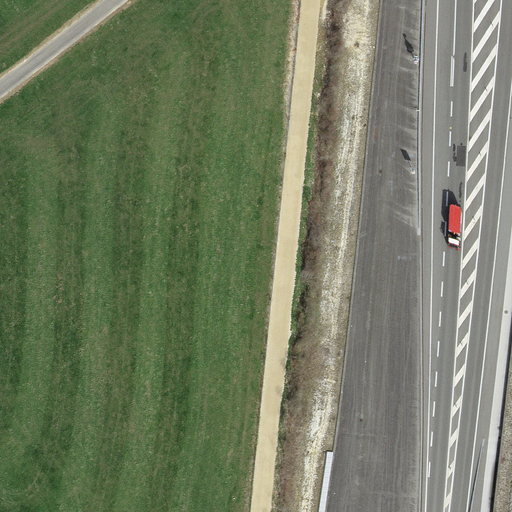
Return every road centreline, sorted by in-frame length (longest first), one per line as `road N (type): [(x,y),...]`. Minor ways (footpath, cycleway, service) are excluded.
road 1 (trunk): [(452,511),(507,0)]
road 2 (trunk): [(455,0),(437,511)]
road 3 (track): [(104,0),(0,81)]
